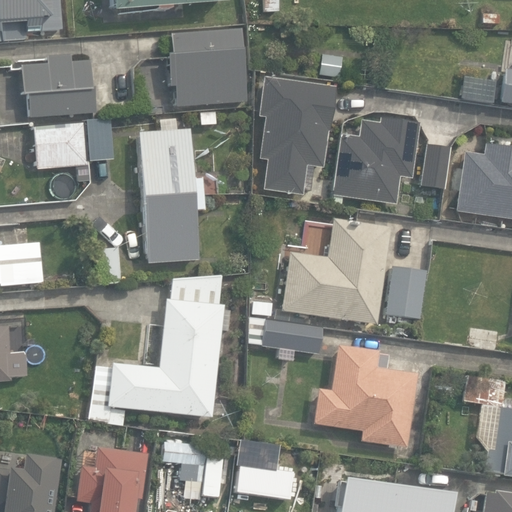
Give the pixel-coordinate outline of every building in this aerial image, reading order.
[(107,0),(108,12),(152,8),(152,12),(167,10),(167,7),(224,3),(223,0),(107,0)] [(263,0),(264,12),(277,12),(276,0),(263,0)] [(481,23),(498,24),(499,15),(482,14),(481,23)] [(237,29),(166,34),(168,55),(162,56),(164,87),(169,87),(171,107),(242,102),(237,29)] [(43,64),(14,67),(17,95),(23,95),(25,118),(90,112),(85,60),(65,62),(64,55),(42,57),(43,64)] [(496,104),(511,106),(511,71),(501,70),(496,104)] [(460,100),(489,104),(493,81),(463,77),(460,100)] [(261,190),(301,196),(305,166),(322,168),(333,88),(262,78),(257,117),(263,118),(257,159),(265,160),(261,190)] [(199,128),(215,126),(213,113),(198,115),(199,128)] [(84,121),(88,161),(112,159),(108,119),(84,121)] [(329,196),(394,205),(398,177),(410,179),(417,125),(378,119),(378,124),(359,121),(357,137),(338,134),(329,196)] [(32,126),(35,170),(85,166),(81,122),(32,126)] [(136,134),(145,264),(196,261),(192,212),(200,211),(198,178),(191,179),(188,130),(175,131),(175,123),(158,124),(159,132),(136,134)] [(418,186),(441,189),(447,148),(424,144),(418,186)] [(511,148),(483,144),(481,155),(462,153),(454,213),(511,220),(511,148)] [(82,183),(64,169),(50,188),(68,202),(82,183)] [(279,312),(375,326),(389,229),(331,220),(325,258),(288,253),(279,312)] [(0,289),(40,286),(37,244),(0,247),(0,289)] [(95,278),(96,278),(117,276),(115,248),(94,250),(95,278)] [(423,271),(387,266),(380,315),(416,320),(423,271)] [(88,419),(111,422),(112,408),(208,418),(217,331),(228,332),(230,312),(220,311),(221,306),(216,305),(219,277),(171,281),(169,300),(163,300),(156,369),(108,364),(107,369),(93,368),(88,419)] [(248,303),(248,316),(269,317),(269,304),(248,303)] [(249,319),(246,346),(315,354),(318,327),(249,319)] [(467,348),(497,352),(500,328),(469,324),(468,333),(444,330),(443,342),(467,345),(467,348)] [(0,326),(0,382),(9,382),(9,378),(25,377),(23,353),(7,354),(5,327),(0,326)] [(358,441),(404,448),(415,375),(383,370),(385,356),(376,355),(376,352),(334,346),(328,392),(316,390),(311,424),(359,431),(358,441)] [(49,361),(50,382),(69,381),(68,360),(49,361)] [(461,402),(500,407),(503,381),(464,376),(461,402)] [(429,398),(449,401),(451,387),(431,385),(430,393),(429,398)] [(482,472),(511,475),(511,409),(479,406),(475,439),(484,453),(482,472)] [(160,462),(203,465),(204,445),(162,442),(160,462)] [(133,511),(136,499),(139,500),(145,455),(95,448),(92,468),(79,466),(74,501),(89,503),(87,511),(133,511)] [(51,511),(61,458),(23,451),(20,469),(11,467),(9,472),(0,470),(0,511),(2,511),(1,511),(51,511)] [(442,511),(445,494),(338,478),(333,511),(442,511)] [(511,511),(511,493),(491,490),(490,494),(482,493),(479,511),(511,511)]
